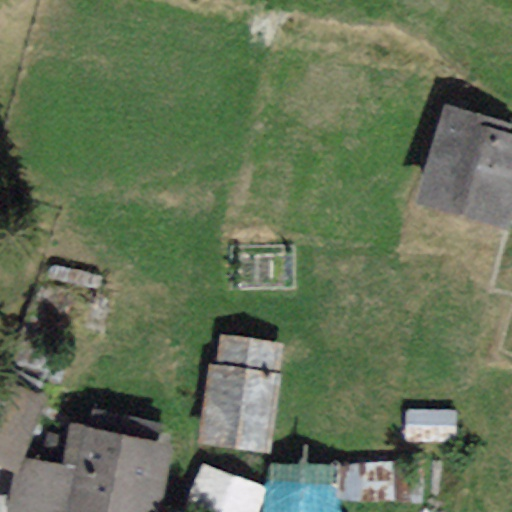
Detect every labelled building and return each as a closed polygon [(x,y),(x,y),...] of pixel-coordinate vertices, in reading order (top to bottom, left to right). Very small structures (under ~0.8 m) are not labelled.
[(504,125),(450,111),(428,198),(505,218),(511,192),(511,136),(502,134),(504,125)] [(269,447),(281,343),(223,337),(221,352),(220,368),(212,367),(204,440),(235,444),(269,447)] [(35,399),(0,384),(0,456),(9,461),(23,426),(35,399)] [(451,435),(450,412),(409,412),(410,436),(451,435)] [(15,511),(152,511),(159,474),(167,430),(97,417),(93,436),(78,433),(70,471),(25,463),(15,511)] [(332,511),(333,468),(275,466),(274,511),(332,511)] [(252,511),(261,489),(204,467),(186,511),(252,511)]
